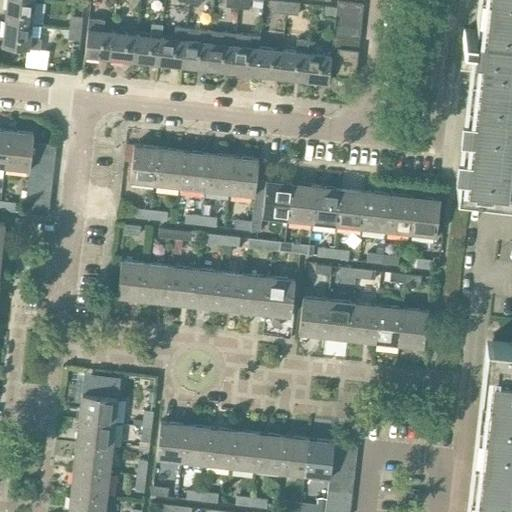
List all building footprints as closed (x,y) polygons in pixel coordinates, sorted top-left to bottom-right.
[(31,23),(33,0),(6,0),(4,19),(31,23)] [(249,9),(249,0),(237,0),(237,7),(249,9)] [(275,0),(274,12),(285,13),(287,1),(275,0)] [(508,195),(510,176),(511,160),(511,0),(483,0),(480,29),(464,28),(460,69),(476,71),(467,149),(462,189),(508,195)] [(297,14),(298,2),(287,1),(285,13),(297,14)] [(361,16),(363,4),(337,1),(336,7),(335,13),(361,16)] [(335,19),(335,13),(336,7),(324,6),(323,17),(335,19)] [(361,16),(335,13),(335,19),(334,25),(360,28),(361,16)] [(82,16),(70,15),(69,27),(81,28),(82,16)] [(107,57),(110,30),(103,29),(104,19),(87,18),(87,28),(84,54),(107,57)] [(31,23),(4,19),(1,44),(39,48),(41,38),(29,36),(31,23)] [(132,59),(156,62),(159,36),(160,36),(162,25),(150,24),(149,35),(135,33),(132,59)] [(334,25),(333,36),(359,39),(360,28),(334,25)] [(156,62),(181,65),(185,27),(174,26),(173,38),(160,36),(159,36),(156,62)] [(68,39),(80,40),(81,28),(69,27),(68,39)] [(181,65),(205,68),(209,30),(185,27),(181,65)] [(135,33),(110,30),(107,57),(132,59),(135,33)] [(205,68),(230,70),(234,33),(209,30),(205,68)] [(230,70),(254,73),(257,47),(258,47),(259,36),(234,33),(230,70)] [(331,47),(337,47),(356,50),(357,50),(359,39),(333,36),(331,47)] [(273,49),(258,47),(257,47),(254,73),(278,76),(281,50),(282,50),(283,38),(275,37),(273,49)] [(278,76),(303,79),(306,52),(308,40),(296,39),(295,51),(282,50),(281,50),(278,76)] [(356,50),(337,47),(334,72),(354,74),(356,50)] [(303,79),(327,81),(330,55),(306,52),(303,79)] [(0,127),(0,164),(4,165),(9,129),(0,127)] [(9,129),(4,165),(28,168),(29,165),(30,153),(32,141),(33,132),(9,129)] [(56,144),(32,141),(30,153),(54,155),(56,144)] [(133,144),(129,179),(154,182),(158,146),(133,144)] [(158,146),(154,182),(179,185),(183,149),(158,146)] [(183,149),(179,185),(204,188),(208,152),(183,149)] [(208,152),(204,188),(229,190),(232,155),(208,152)] [(53,167),(54,155),(30,153),(29,165),(53,167)] [(232,155),(229,190),(253,193),(257,157),(232,155)] [(52,179),(53,167),(29,165),(28,168),(27,176),(52,179)] [(50,191),(52,179),(27,176),(26,188),(50,191)] [(265,178),(261,214),(286,217),(290,181),(265,178)] [(290,181),(286,217),(311,220),(315,184),(290,181)] [(315,184),(311,220),(336,223),(340,187),(315,184)] [(340,187),(336,223),(361,225),(365,190),(340,187)] [(49,202),(50,191),(26,188),(25,200),(49,202)] [(365,190),(361,225),(386,228),(390,192),(365,190)] [(390,192),(386,228),(410,231),(414,195),(390,192)] [(414,195),(410,231),(435,234),(439,198),(414,195)] [(0,209),(15,211),(16,202),(0,200),(0,204),(0,209)] [(25,200),(23,212),(48,215),(49,202),(25,200)] [(135,216),(150,218),(151,209),(136,207),(135,216)] [(151,209),(150,218),(166,220),(167,210),(151,209)] [(185,213),(184,222),(199,224),(200,215),(185,213)] [(215,225),(216,217),(200,215),(199,224),(215,225)] [(234,227),(250,229),(251,220),(235,219),(234,227)] [(140,225),(124,223),(124,233),(140,234),(140,225)] [(159,227),(158,236),(173,238),(174,229),(159,227)] [(189,239),(190,230),(174,229),(173,238),(189,239)] [(208,233),(207,242),(222,244),(223,234),(208,233)] [(238,245),(239,236),(223,234),(222,244),(238,245)] [(263,238),(248,237),(247,247),(262,249),(263,238)] [(276,260),(278,240),(263,238),(262,249),(272,250),(271,260),(276,260)] [(278,240),(276,260),(285,261),(286,251),(292,252),(293,242),(278,240)] [(308,244),(293,242),(292,252),(307,254),(308,244)] [(318,246),(316,255),(332,257),(333,248),(318,246)] [(348,259),(349,250),(333,248),(332,257),(348,259)] [(367,252),(366,261),(381,263),(382,253),(367,252)] [(397,265),(398,255),(382,253),(381,263),(397,265)] [(415,267),(432,269),(433,259),(416,257),(415,267)] [(142,297),(146,261),(120,258),(116,294),(142,297)] [(142,297),(167,300),(171,264),(146,261),(142,297)] [(167,300),(191,303),(195,267),(171,264),(167,300)] [(332,265),(315,264),(314,272),(331,273),(332,265)] [(340,266),(339,275),(355,277),(356,267),(340,266)] [(191,303),(216,305),(220,270),(195,267),(191,303)] [(372,271),(372,269),(356,267),(355,277),(374,279),(375,271),(372,271)] [(216,305),(240,308),(244,272),(220,270),(216,305)] [(384,271),(383,280),(404,283),(405,273),(384,271)] [(240,308),(264,311),(269,275),(244,272),(240,308)] [(420,284),(421,275),(405,273),(404,283),(420,284)] [(269,275),(264,311),(290,314),(294,278),(269,275)] [(324,334),(328,299),(302,296),(298,331),(324,334)] [(352,302),(328,299),(324,334),(348,337),(352,302)] [(348,337),(373,340),(377,304),(352,302),(348,337)] [(373,340),(398,343),(402,307),(377,304),(373,340)] [(402,307),(398,343),(423,345),(427,310),(402,307)] [(511,511),(511,341),(492,339),(480,441),(472,511),(511,511)] [(93,376),(91,393),(114,395),(116,379),(93,376)] [(78,418),(114,422),(117,396),(81,392),(78,418)] [(153,411),(143,410),(142,425),(151,426),(153,411)] [(111,447),(114,422),(78,418),(75,442),(111,447)] [(181,459),(185,423),(159,420),(155,456),(181,459)] [(181,459),(205,462),(210,426),(185,423),(181,459)] [(140,441),(150,442),(151,426),(142,425),(140,441)] [(205,462),(230,464),(234,428),(210,426),(205,462)] [(230,464),(254,467),(259,431),(234,428),(230,464)] [(254,467),(279,470),(283,434),(259,431),(254,467)] [(279,470),(304,473),(307,437),(283,434),(279,470)] [(304,473),(328,475),(329,475),(330,467),(332,455),(333,443),(333,440),(307,437),(304,473)] [(75,442),(72,467),(108,471),(111,447),(75,442)] [(357,445),(333,443),(332,455),(355,457),(357,445)] [(354,469),(355,457),(332,455),(330,467),(354,469)] [(128,474),(136,475),(136,474),(145,475),(147,460),(137,459),(137,466),(129,466),(128,474)] [(72,467),(70,491),(106,495),(108,471),(72,467)] [(353,481),(354,469),(330,467),(329,475),(328,475),(328,478),(353,481)] [(136,475),(134,491),(144,492),(145,475),(136,474),(136,475)] [(351,493),(353,481),(328,478),(327,490),(351,493)] [(151,494),(167,496),(168,487),(152,485),(151,494)] [(186,489),(185,498),(201,500),(202,491),(186,489)] [(350,505),(351,493),(327,490),(325,502),(350,505)] [(70,491),(67,511),(103,511),(106,495),(70,491)] [(217,502),(218,493),(202,491),(201,500),(217,502)] [(236,495),(235,504),(250,506),(251,496),(236,495)] [(266,507),(267,498),(251,496),(250,506),(266,507)] [(288,501),(287,510),(299,511),(300,502),(288,501)] [(305,511),(315,511),(316,503),(300,502),(299,511),(305,511)] [(349,511),(350,505),(325,502),(324,511),(349,511)] [(160,503),(158,511),(174,511),(176,505),(160,503)]
